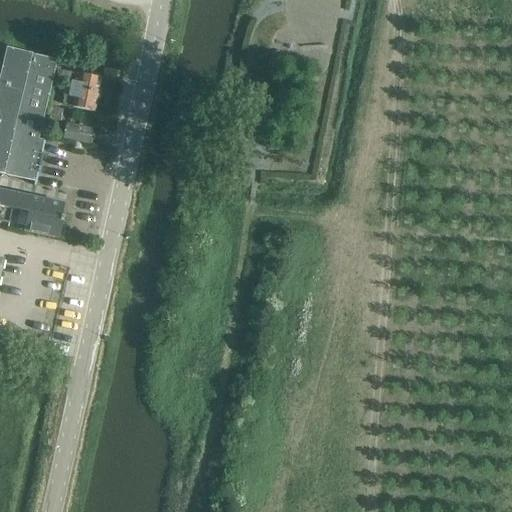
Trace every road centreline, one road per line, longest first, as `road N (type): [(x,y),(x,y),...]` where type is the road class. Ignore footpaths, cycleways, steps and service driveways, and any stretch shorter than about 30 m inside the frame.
road 1 (tertiary): [(52,511),(164,0)]
road 2 (track): [(356,236),(391,0)]
